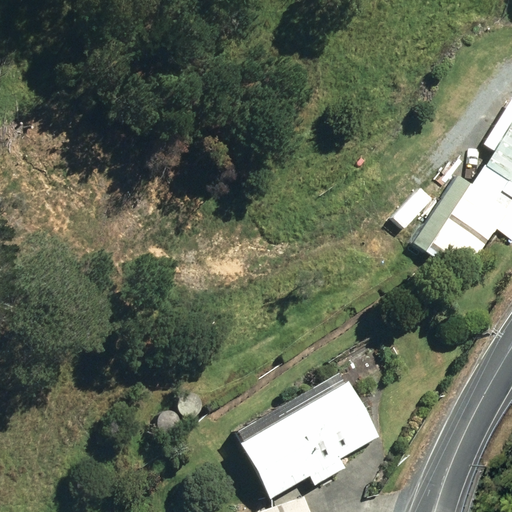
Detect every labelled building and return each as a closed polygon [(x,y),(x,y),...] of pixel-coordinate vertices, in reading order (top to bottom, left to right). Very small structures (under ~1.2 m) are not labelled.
[(511,114),(479,167),(511,187),(511,114)] [(475,190),(455,176),(406,243),(426,258),(475,190)] [(454,257),(467,265),(511,197),(497,188),(454,257)] [(511,235),(511,209),(509,208),(494,232),(508,241),(511,235)] [(305,404),(231,446),(262,501),(304,477),(309,486),(339,469),(334,460),(373,438),(341,382),(338,384),(332,372),(298,391),(305,404)] [(256,511),(305,511),(300,497),(256,511)]
